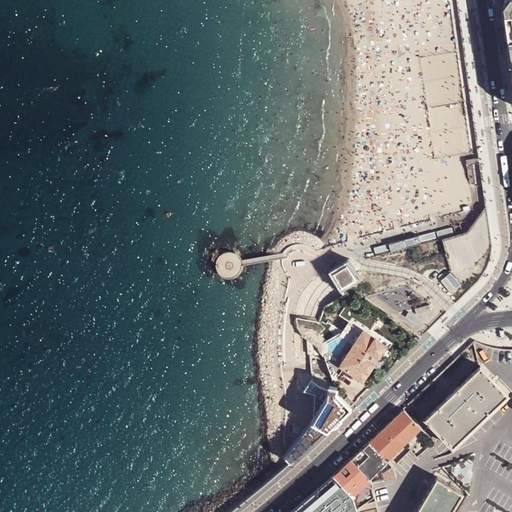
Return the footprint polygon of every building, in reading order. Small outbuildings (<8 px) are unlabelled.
[(466,233),(475,268),(493,246),(487,208),(486,208),(466,233)] [(377,254),(455,235),(452,227),(375,246),(377,254)] [(475,268),(466,233),(443,239),(447,253),(446,254),(449,266),(451,272),(475,268)] [(333,273),(343,288),(357,278),(347,263),(333,273)] [(355,315),(347,305),(340,314),(350,322),(355,315)] [(342,365),(364,379),(374,364),(379,356),(381,353),(384,349),(387,345),(366,330),(342,365)] [(308,352),(322,360),(324,357),(307,341),(308,352)] [(374,364),(379,367),(384,359),(379,356),(374,364)] [(454,447),(509,394),(482,366),(427,418),(432,424),(454,447)] [(313,421),(328,429),(350,407),(336,393),(337,384),(329,384),(330,389),(321,386),(315,381),(312,380),(305,391),(315,393),(313,421)] [(370,441),(388,460),(392,456),(422,428),(404,410),(381,432),(380,431),(370,441)] [(328,429),(313,421),(288,452),(285,456),(292,464),(328,429)] [(435,442),(432,438),(414,455),(418,459),(435,442)] [(370,441),(352,458),(372,479),(382,469),(387,463),(389,461),(388,460),(370,441)] [(392,456),(388,460),(389,461),(394,466),(399,462),(392,456)] [(341,479),(356,494),(372,479),(352,458),(336,473),(341,479)] [(385,481),(397,477),(395,471),(394,466),(389,461),(387,463),(382,469),(385,472),(385,481)] [(452,511),(464,492),(450,484),(446,481),(438,477),(423,502),(422,504),(417,511),(452,511)] [(358,511),(361,510),(357,499),(356,494),(341,479),(303,511),(358,511)] [(356,494),(357,499),(372,485),(372,479),(356,494)] [(412,511),(417,511),(422,504),(418,503),(412,511)]
